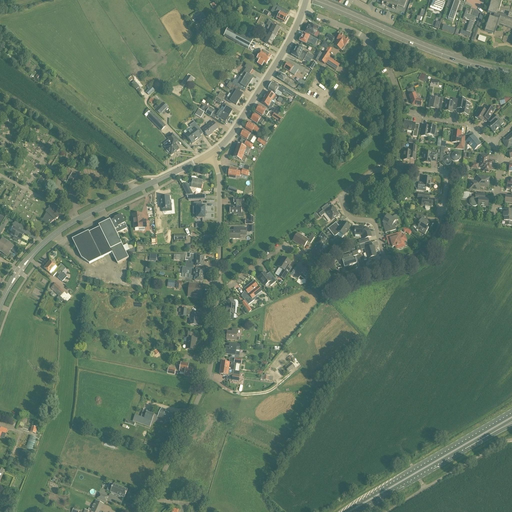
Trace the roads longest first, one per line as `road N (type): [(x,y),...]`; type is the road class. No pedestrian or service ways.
road 1 (residential): [(216,286),(286,247),(335,274),(385,262),(375,225),(352,219),(340,198),(378,169),(441,171),(441,209),(489,215),(501,161),(492,142)]
road 2 (residential): [(492,142),(469,125),(409,113),(369,41),(303,9)]
road 3 (unclassified): [(141,511),(208,376),(216,286)]
road 4 (tertiary): [(18,272),(75,221),(209,154)]
road 5 (primary): [(511,73),(449,57),(314,0)]
road 6 (tertiary): [(209,154),(232,133),(303,9)]
road 7 (unclassified): [(388,511),(511,441)]
road 8 (unclassified): [(216,286),(218,173),(209,154)]
road 9 (primary): [(349,511),(464,445)]
